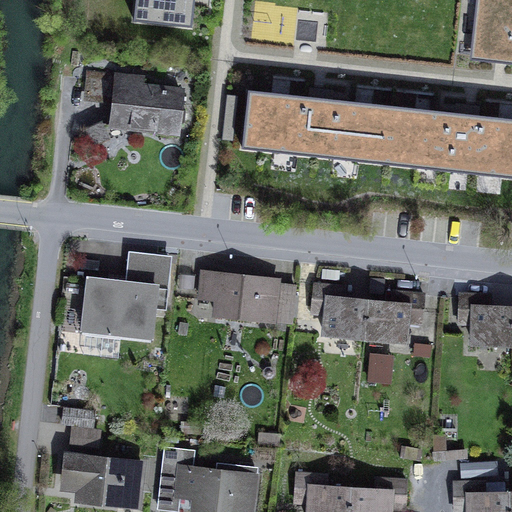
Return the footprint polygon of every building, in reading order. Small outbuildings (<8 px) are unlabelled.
[(136,0),(134,21),(192,28),(194,0),(136,0)] [(511,0),(482,0),(479,33),(509,37),(506,64),(511,64),(511,0)] [(85,93),(114,96),(116,77),(87,74),(85,93)] [(134,86),(134,79),(116,77),(114,96),(111,126),(175,133),(180,91),(134,86)] [(248,91),(242,149),(511,178),(511,119),(475,116),(321,99),(248,91)] [(89,146),(108,138),(101,124),(83,132),(89,146)] [(125,284),(154,287),(157,262),(171,264),(172,257),(129,252),(125,284)] [(121,339),(150,342),(154,309),(155,295),(168,297),(171,264),(157,262),(154,287),(125,284),(89,280),(83,334),(86,335),(121,339)] [(216,316),(272,324),(272,321),(273,311),(277,287),(277,283),(203,273),(200,299),(218,301),(216,316)] [(327,314),(325,336),(364,339),(368,300),(344,298),(345,288),(315,285),(313,301),(328,303),(327,314)] [(277,287),(273,311),(293,314),(296,289),(277,287)] [(394,293),(393,303),(368,300),(364,339),(404,343),(406,322),(407,310),(423,312),(424,296),(394,293)] [(154,309),(166,311),(168,297),(155,295),(154,309)] [(474,324),(474,345),(511,346),(511,307),(490,307),(490,297),(460,296),(460,312),(475,312),(474,324)] [(312,313),(327,314),(328,303),(313,301),(312,313)] [(406,322),(421,323),(423,312),(407,310),(406,322)] [(272,321),(291,324),(293,314),(273,311),(272,321)] [(459,323),(474,324),(475,312),(460,312),(459,323)] [(216,353),(240,357),(244,333),(220,329),(216,353)] [(83,355),(118,359),(121,339),(86,335),(83,355)] [(396,376),(399,349),(377,347),(374,374),(396,376)] [(93,428),(95,412),(65,409),(63,425),(93,428)] [(97,446),(99,433),(74,430),(72,444),(97,446)] [(178,495),(195,497),(194,510),(193,511),(251,511),(256,469),(218,465),(218,472),(192,469),(182,468),(184,451),(166,449),(162,483),(179,485),(178,495)] [(192,469),(193,452),(184,451),(182,468),(192,469)] [(137,507),(142,464),(67,456),(64,483),(81,485),(80,500),(137,507)] [(311,503),(310,511),(349,511),(351,488),(326,487),(326,478),(298,476),(296,491),(312,493),(311,503)] [(377,481),(377,490),(351,488),(349,511),(389,511),(390,508),(405,509),(407,483),(377,481)] [(162,483),(159,509),(176,510),(176,508),(194,510),(195,497),(178,495),(179,485),(162,483)] [(471,511),(470,511),(510,511),(510,492),(485,493),(485,483),(455,484),(456,511),(471,511)] [(296,502),(311,503),(312,493),(296,491),(296,502)]
